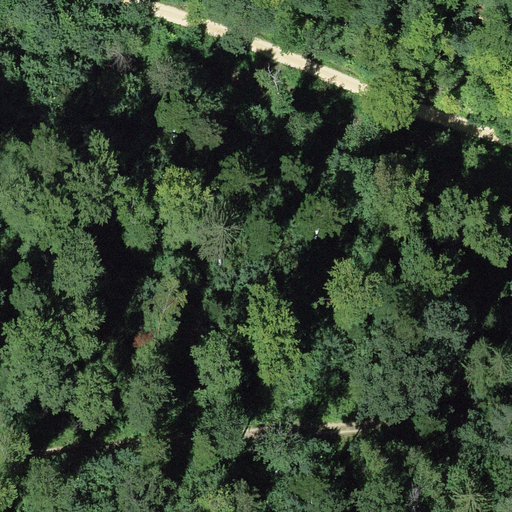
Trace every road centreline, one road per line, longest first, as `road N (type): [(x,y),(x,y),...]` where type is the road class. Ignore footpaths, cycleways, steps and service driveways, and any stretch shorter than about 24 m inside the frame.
road 1 (track): [(511,416),(0,453)]
road 2 (track): [(102,0),(511,135)]
